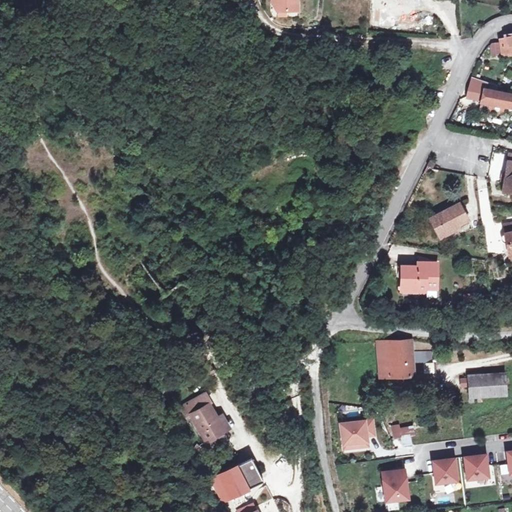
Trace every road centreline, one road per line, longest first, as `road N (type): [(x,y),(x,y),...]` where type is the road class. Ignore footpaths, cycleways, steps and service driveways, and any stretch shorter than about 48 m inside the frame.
road 1 (track): [(50,154),(108,280),(143,314),(276,398),(315,358)]
road 2 (unclassified): [(511,22),(495,23),(477,38),(329,324)]
road 3 (track): [(472,48),(270,28),(249,0)]
road 4 (unclassified): [(329,324),(315,358),(314,424),(335,511)]
road 5 (unclassified): [(329,324),(511,333)]
